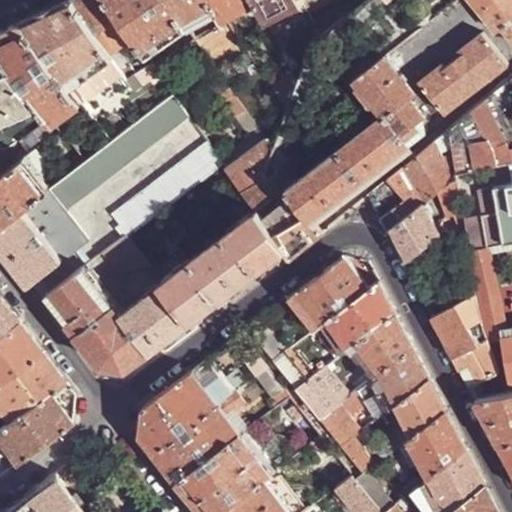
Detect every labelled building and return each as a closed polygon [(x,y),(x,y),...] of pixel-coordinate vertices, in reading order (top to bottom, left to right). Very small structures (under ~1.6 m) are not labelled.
[(65,0),(50,7),(25,17),(73,85),(115,56),(113,53),(111,51),(75,0),(65,0)] [(75,0),(111,51),(136,33),(113,0),(75,0)] [(113,0),(136,33),(150,52),(190,27),(171,0),(113,0)] [(171,0),(190,27),(211,14),(214,12),(220,8),(215,0),(171,0)] [(215,0),(220,8),(224,13),(252,0),(215,0)] [(258,0),(267,17),(300,1),(299,0),(258,0)] [(299,0),(300,1),(306,15),(328,5),(325,0),(299,0)] [(365,0),(358,5),(350,12),(358,21),(386,0),(365,0)] [(475,0),(483,10),(495,0),(475,0)] [(511,0),(495,0),(483,10),(500,32),(505,29),(511,37),(511,0)] [(214,12),(211,14),(215,22),(219,19),(214,12)] [(10,24),(0,28),(0,40),(4,46),(26,76),(43,99),(57,119),(84,99),(73,85),(25,17),(10,24)] [(208,25),(195,33),(197,36),(210,28),(208,25)] [(486,33),(462,50),(465,53),(488,82),(511,64),(486,33)] [(0,117),(30,104),(15,84),(26,76),(4,46),(0,48),(0,117)] [(465,53),(448,67),(471,95),(488,82),(465,53)] [(384,54),(354,77),(362,88),(368,96),(381,113),(384,111),(404,135),(408,131),(427,117),(413,99),(418,94),(384,54)] [(115,56),(73,85),(84,99),(84,100),(125,72),(120,63),(115,56)] [(311,63),(305,56),(299,76),(297,81),(311,99),(317,105),(325,82),(311,63)] [(130,78),(129,78),(136,89),(147,81),(162,70),(159,66),(157,62),(155,60),(130,78)] [(445,63),(422,81),(448,113),(471,95),(448,67),(445,63)] [(296,71),(274,85),(289,106),(290,103),(293,94),(297,81),(299,76),(296,71)] [(26,76),(15,84),(30,104),(43,99),(26,76)] [(227,80),(213,90),(224,106),(227,104),(238,96),(227,80)] [(297,81),(293,94),(303,105),(311,99),(297,81)] [(362,88),(358,91),(364,99),(368,96),(362,88)] [(511,114),(499,89),(489,99),(511,144),(511,114)] [(192,113),(176,90),(112,139),(86,159),(53,185),(71,209),(192,113)] [(238,96),(227,104),(251,139),(262,131),(247,107),(238,96)] [(0,117),(0,175),(0,176),(29,154),(37,147),(63,128),(57,119),(43,99),(30,104),(0,117)] [(489,99),(452,131),(454,145),(458,172),(467,170),(511,162),(511,145),(511,144),(489,99)] [(404,135),(384,111),(381,113),(335,149),(332,151),(289,189),(310,215),(311,215),(314,220),(334,205),(413,145),(404,135)] [(251,139),(223,159),(225,162),(228,167),(267,138),(262,131),(251,139)] [(408,131),(404,135),(413,145),(417,142),(408,131)] [(452,131),(438,141),(444,152),(454,145),(452,131)] [(267,138),(228,167),(256,206),(260,211),(264,208),(276,200),(268,169),(275,149),(267,138)] [(223,159),(210,140),(117,213),(124,223),(121,227),(127,236),(129,234),(131,237),(225,162),(223,159)] [(438,141),(393,178),(409,195),(420,206),(428,200),(435,194),(443,188),(457,177),(444,152),(438,141)] [(37,147),(29,154),(44,174),(53,167),(37,147)] [(0,176),(0,227),(28,205),(53,185),(44,174),(29,154),(0,176)] [(457,177),(443,188),(451,214),(463,204),(460,184),(458,175),(457,177)] [(393,178),(383,185),(372,194),(380,208),(391,195),(398,204),(409,195),(393,178)] [(511,183),(496,187),(501,212),(506,244),(511,242),(511,183)] [(53,185),(28,205),(66,255),(67,256),(92,237),(71,209),(53,185)] [(482,189),(486,214),(501,212),(496,187),(482,189)] [(435,194),(428,200),(430,205),(438,200),(435,194)] [(386,222),(390,230),(420,206),(409,195),(398,204),(384,215),(386,222)] [(266,219),(278,234),(305,218),(292,200),(288,203),(270,216),(266,219)] [(420,206),(390,230),(399,247),(407,261),(441,233),(430,205),(428,200),(420,206)] [(0,241),(13,258),(31,282),(66,255),(28,205),(0,227),(0,241)] [(264,208),(260,211),(266,219),(270,216),(264,208)] [(260,211),(164,282),(193,320),(203,312),(265,266),(289,249),(278,234),(266,219),(260,211)] [(486,214),(485,214),(490,246),(492,246),(506,244),(501,212),(486,214)] [(466,218),(466,222),(468,234),(477,233),(479,248),(490,246),(485,214),(466,218)] [(311,244),(327,231),(314,220),(311,215),(310,215),(305,218),(278,234),(289,249),(294,257),(311,244)] [(477,233),(468,234),(471,249),(479,248),(477,233)] [(127,236),(107,251),(125,271),(152,265),(131,237),(129,234),(127,236)] [(511,242),(506,244),(492,246),(493,253),(511,249),(511,242)] [(479,248),(471,249),(478,295),(480,307),(487,332),(500,331),(501,338),(505,337),(505,336),(510,335),(507,322),(493,253),(492,246),(490,246),(479,248)] [(326,270),(302,288),(326,320),(333,315),(372,287),(363,274),(348,253),(326,270)] [(90,263),(51,292),(78,327),(103,360),(106,364),(129,367),(143,358),(154,349),(124,310),(90,263)] [(390,296),(382,279),(372,287),(333,315),(354,344),(363,337),(398,311),(390,296)] [(436,281),(421,288),(426,298),(441,290),(436,281)] [(164,282),(124,310),(154,349),(193,320),(164,282)] [(302,288),(293,295),(297,300),(309,316),(318,326),(321,324),(326,320),(302,288)] [(6,299),(0,290),(0,332),(21,317),(6,299)] [(293,295),(284,301),(288,306),(297,300),(293,295)] [(446,335),(456,355),(489,338),(487,332),(480,307),(478,295),(436,316),(446,335)] [(398,311),(363,337),(385,367),(416,345),(407,327),(398,311)] [(266,315),(251,327),(276,356),(290,346),(291,346),(287,341),(266,315)] [(326,320),(321,324),(342,353),(351,346),(354,344),(333,315),(326,320)] [(309,316),(307,317),(316,327),(318,326),(309,316)] [(0,339),(24,322),(21,317),(0,332),(0,339)] [(24,322),(0,339),(0,381),(44,349),(33,334),(24,322)] [(500,331),(487,332),(489,338),(490,340),(501,338),(500,331)] [(244,332),(233,340),(259,373),(270,364),(244,332)] [(294,336),(287,341),(291,346),(298,341),(294,336)] [(354,344),(351,346),(371,378),(374,377),(382,370),(385,367),(363,337),(354,344)] [(489,338),(456,355),(464,371),(471,386),(500,372),(490,340),(489,338)] [(423,359),(416,345),(385,367),(382,370),(399,402),(432,378),(423,359)] [(276,356),(275,357),(298,384),(313,374),(290,346),(276,356)] [(55,363),(44,349),(0,381),(0,407),(11,421),(52,390),(67,379),(55,363)] [(212,356),(196,368),(204,377),(219,366),(212,356)] [(330,362),(323,367),(327,372),(334,367),(330,362)] [(270,364),(259,373),(275,394),(283,402),(293,394),(270,364)] [(219,366),(204,377),(220,401),(237,389),(219,366)] [(313,374),(298,384),(322,415),(330,409),(345,398),(327,372),(323,367),(313,374)] [(334,367),(327,372),(345,398),(352,392),(334,367)] [(147,438),(156,449),(220,401),(204,377),(196,368),(164,392),(147,405),(142,432),(147,438)] [(382,370),(374,377),(390,409),(399,402),(382,370)] [(348,402),(334,414),(353,437),(356,435),(363,429),(352,417),(369,405),(377,418),(390,409),(374,377),(371,378),(370,380),(352,392),(345,398),(348,402)] [(432,378),(399,402),(416,433),(450,408),(439,390),(432,378)] [(220,401),(156,449),(167,464),(179,480),(244,431),(229,412),(235,407),(246,399),(237,389),(220,401)] [(64,406),(52,390),(11,421),(0,429),(0,436),(15,456),(20,463),(75,421),(64,406)] [(511,393),(478,399),(489,421),(501,443),(511,441),(511,393)] [(275,394),(270,398),(276,407),(283,402),(275,394)] [(293,394),(283,402),(314,442),(324,434),(325,433),(293,394)] [(345,398),(330,409),(334,414),(348,402),(345,398)] [(399,402),(390,409),(405,441),(411,437),(416,433),(399,402)] [(235,407),(229,412),(244,431),(250,427),(235,407)] [(459,427),(450,408),(416,433),(411,437),(431,476),(468,446),(459,427)] [(330,409),(322,415),(343,443),(344,444),(345,443),(353,437),(334,414),(330,409)] [(196,502),(203,511),(221,511),(268,476),(274,472),(244,431),(179,480),(196,502)] [(324,434),(314,442),(329,462),(340,455),(335,448),(324,434)] [(353,437),(345,443),(365,470),(366,471),(369,469),(377,463),(356,435),(353,437)] [(405,441),(402,444),(422,483),(431,476),(411,437),(405,441)] [(511,441),(501,443),(509,458),(511,464),(511,441)] [(70,462),(56,473),(72,492),(85,482),(80,475),(98,462),(100,446),(93,445),(70,462)] [(476,462),(468,446),(431,476),(441,495),(449,511),(450,511),(487,484),(476,462)] [(377,463),(369,469),(395,504),(402,498),(377,463)] [(382,511),(384,511),(395,504),(369,469),(366,471),(365,470),(356,476),(382,511)] [(274,472),(268,476),(293,511),(305,511),(307,511),(277,470),(274,472)] [(42,483),(28,494),(40,511),(86,511),(72,492),(56,473),(42,483)] [(354,474),(337,487),(354,511),(382,511),(356,476),(354,474)] [(293,511),(268,476),(221,511),(293,511)] [(422,483),(414,489),(427,504),(441,495),(431,476),(422,483)] [(501,511),(495,500),(487,484),(450,511),(501,511)] [(13,505),(2,511),(40,511),(28,494),(13,505)] [(449,511),(441,495),(427,504),(432,511),(449,511)] [(413,511),(402,498),(395,504),(401,511),(413,511)]
